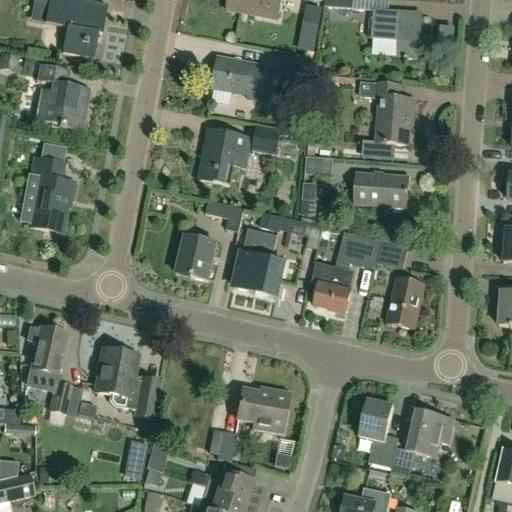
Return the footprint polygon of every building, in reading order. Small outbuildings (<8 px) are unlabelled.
[(34,0),(33,9),(47,12),(48,0),(34,0)] [(92,62),(97,37),(101,38),(106,9),(60,0),(48,0),(47,12),(44,27),(66,31),(61,56),(92,62)] [(282,0),(228,0),(226,13),(278,23),(282,0)] [(324,0),(324,10),(353,11),(353,0),(324,0)] [(374,13),(372,42),(399,44),(398,60),(417,62),(421,20),(401,19),(401,15),(374,13)] [(298,54),(313,56),(315,45),(300,42),(298,54)] [(0,56),(0,73),(14,76),(17,60),(0,56)] [(280,72),(313,78),(315,64),(282,58),(280,72)] [(268,71),(218,62),(212,92),(248,99),(247,103),(262,106),(268,71)] [(82,136),(83,135),(80,134),(87,94),(90,94),(91,93),(66,89),(69,75),(70,74),(38,69),(36,84),(51,87),(49,94),(39,92),(33,124),(44,126),(58,129),(58,131),(82,136)] [(376,146),(408,148),(410,123),(413,123),(414,103),(398,102),(399,89),(372,87),(360,86),(359,99),(371,100),(371,102),(379,102),(376,146)] [(256,129),(251,154),(275,159),(281,134),(256,129)] [(245,172),(251,141),(207,133),(197,184),(229,190),(233,170),(245,172)] [(309,133),(307,157),(314,158),(316,134),(309,133)] [(60,237),(67,202),(70,203),(73,186),(60,184),(66,154),(44,150),(41,163),(33,162),(30,179),(38,181),(29,231),(60,237)] [(333,161),(306,159),(305,177),(332,179),(333,161)] [(407,211),(409,181),(357,177),(354,207),(407,211)] [(303,185),(300,218),(316,219),(317,202),(315,202),(316,186),(303,185)] [(329,214),(332,197),(322,196),(320,213),(329,214)] [(244,211),(208,202),(205,216),(228,222),(226,232),(238,235),(244,211)] [(324,229),(322,228),(300,223),(271,217),(268,233),(279,235),(279,233),(307,239),(305,250),(318,253),(324,229)] [(242,255),(234,290),(276,300),(284,265),(272,263),(277,239),(248,232),(242,256),(242,255)] [(375,272),(376,266),(381,244),(343,235),(335,271),(316,266),(311,286),(319,288),(314,309),(345,317),(350,294),(345,293),(351,267),(375,272)] [(176,277),(207,284),(216,247),(185,240),(176,277)] [(408,249),(381,244),(376,266),(403,272),(408,249)] [(415,332),(424,288),(397,282),(387,326),(415,332)] [(511,296),(501,296),(499,329),(511,330),(511,296)] [(29,344),(35,345),(29,372),(57,378),(66,336),(39,330),(38,334),(32,332),(29,333),(27,336),(26,339),(27,342),(29,344)] [(102,352),(94,396),(108,398),(107,403),(113,410),(135,414),(134,419),(150,422),(157,384),(141,381),(140,385),(132,384),(137,359),(102,352)] [(55,384),(47,414),(69,419),(76,391),(72,390),(73,389),(55,384)] [(251,433),(281,438),(289,397),(269,393),(268,397),(241,392),(235,424),(252,427),(251,433)] [(392,472),(397,451),(399,442),(386,440),(393,410),(367,404),(359,440),(373,444),(367,466),(392,472)] [(0,425),(20,427),(21,412),(0,410),(0,425)] [(392,472),(391,477),(407,481),(413,456),(436,461),(440,445),(449,447),(454,424),(417,415),(408,454),(397,451),(392,472)] [(34,430),(5,428),(4,435),(34,438),(34,430)] [(218,452),(221,435),(215,434),(211,451),(218,452)] [(218,452),(216,463),(226,465),(225,465),(230,466),(235,438),(221,435),(218,452)] [(130,445),(128,458),(144,462),(147,448),(130,445)] [(511,448),(505,447),(495,493),(511,496),(511,448)] [(290,473),(292,460),(277,457),(274,470),(290,473)] [(11,459),(10,476),(31,478),(32,460),(11,459)] [(230,466),(225,465),(220,482),(191,473),(188,485),(205,490),(204,492),(247,505),(253,485),(235,479),(238,469),(230,466)] [(475,466),(471,483),(482,486),(485,468),(475,466)] [(146,474),(144,482),(143,487),(161,491),(164,480),(157,478),(146,474)] [(0,511),(0,506),(34,499),(29,478),(0,484),(0,511)] [(345,500),(342,511),(387,511),(391,496),(364,491),(360,503),(345,500)] [(204,511),(191,508),(190,509),(200,511),(244,511),(247,505),(204,492),(201,501),(213,504),(210,511),(204,511)]
